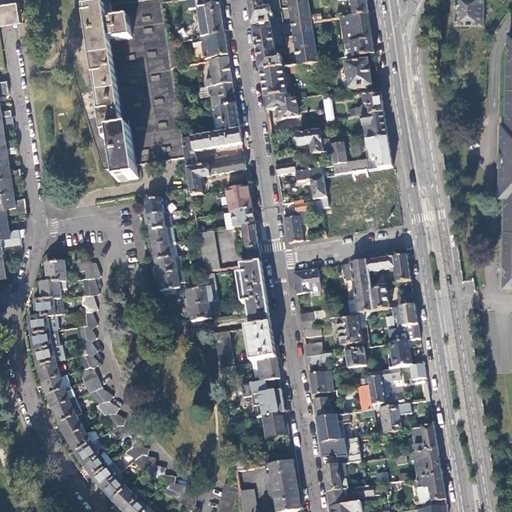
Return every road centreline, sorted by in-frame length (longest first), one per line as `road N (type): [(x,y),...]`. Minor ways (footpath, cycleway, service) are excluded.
road 1 (residential): [(40,229),(13,315),(20,365),(53,447),(103,511)]
road 2 (secondary): [(486,511),(436,235)]
road 3 (secondary): [(420,237),(469,511)]
road 4 (residential): [(236,0),(280,257)]
road 5 (residential): [(280,257),(319,511)]
road 6 (residential): [(6,0),(40,229)]
road 7 (secondary): [(396,65),(420,237)]
road 8 (secondary): [(422,146),(414,40),(426,0)]
road 9 (unclassified): [(420,237),(280,257)]
road 10 (unknown): [(494,297),(511,424)]
